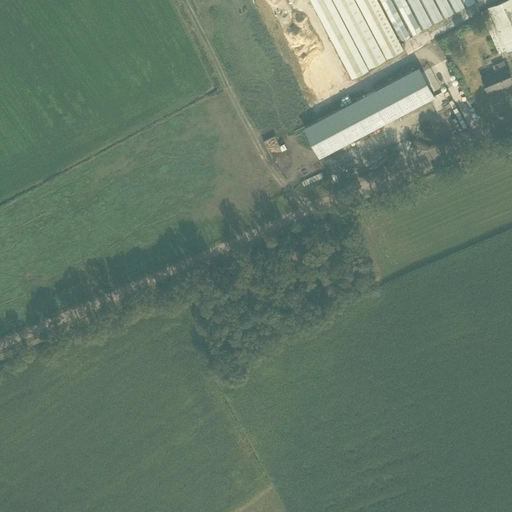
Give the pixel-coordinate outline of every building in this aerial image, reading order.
[(278,0),(256,0),(309,99),(326,90),(278,0)] [(303,0),(281,0),(329,89),(345,80),(303,0)] [(331,0),(310,0),(351,77),(352,78),(369,70),(368,68),(331,0)] [(354,0),(334,0),(353,36),(369,68),(385,59),(354,0)] [(377,0),(356,0),(387,58),(404,49),(377,0)] [(391,0),(380,0),(402,40),(410,35),(391,0)] [(405,0),(394,0),(413,35),(421,30),(405,0)] [(419,0),(408,0),(423,29),(432,24),(419,0)] [(432,0),(421,0),(434,23),(443,19),(432,0)] [(446,0),(435,0),(445,18),(454,13),(446,0)] [(460,0),(449,0),(456,12),(464,7),(460,0)] [(492,38),(498,53),(506,49),(511,47),(511,0),(507,0),(489,8),(490,11),(485,14),(495,37),(492,38)] [(482,77),(489,92),(511,81),(511,76),(507,66),(482,77)] [(426,100),(411,70),(304,127),(320,156),(426,100)] [(436,115),(436,134),(451,134),(452,115),(436,115)] [(274,135),(264,139),(270,155),(280,151),(274,135)]
